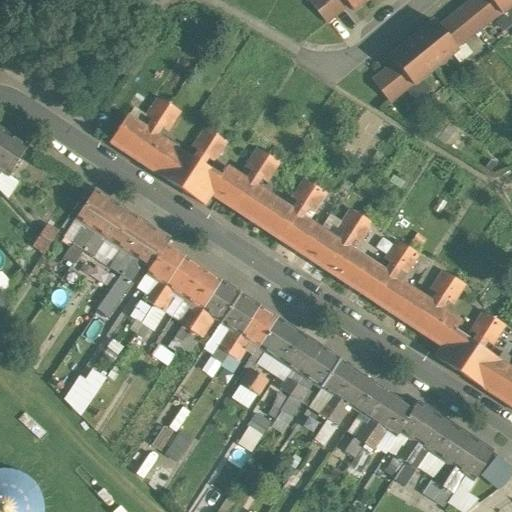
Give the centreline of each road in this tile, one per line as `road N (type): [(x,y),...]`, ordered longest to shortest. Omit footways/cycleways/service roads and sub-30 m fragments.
road 1 (residential): [(71,137),(511,426)]
road 2 (residential): [(423,0),(335,70),(199,0)]
road 3 (residential): [(176,0),(126,52),(71,137)]
